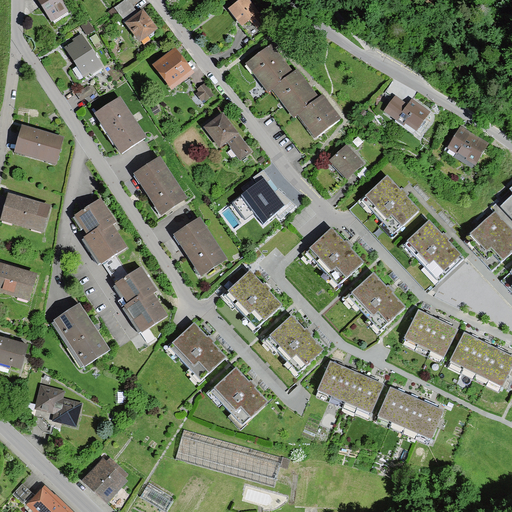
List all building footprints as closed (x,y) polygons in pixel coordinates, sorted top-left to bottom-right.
[(38,0),(54,24),(69,14),(61,2),(63,0),(38,0)] [(126,0),(125,0),(115,8),(120,15),(132,6),(126,0)] [(268,28),(245,0),(242,0),(231,10),(254,39),(268,28)] [(137,14),(132,6),(120,15),(127,24),(136,18),(134,15),(137,14)] [(156,31),(142,13),(136,18),(127,24),(140,43),(156,31)] [(100,63),(83,39),(67,50),(83,74),(100,63)] [(274,88),(291,76),(270,47),(248,64),(269,92),(274,88)] [(189,73),(174,55),(158,67),(172,86),(189,73)] [(295,73),(291,76),(274,88),(285,104),(295,117),(299,114),(317,101),(295,73)] [(212,96),(204,85),(198,89),(200,92),(197,94),(201,100),(205,98),(206,100),(212,96)] [(88,86),(77,94),(81,100),(92,92),(88,86)] [(321,98),(317,101),(299,114),(317,138),(339,122),(321,98)] [(407,107),(395,98),(385,112),(398,121),(401,117),(407,121),(405,123),(421,134),(430,121),(426,118),(429,114),(411,101),(407,107)] [(145,139),(119,99),(96,114),(122,154),(145,139)] [(285,104),(273,113),(304,154),(320,142),(317,138),(299,114),(295,117),(285,104)] [(249,152),(222,117),(207,129),(220,146),(227,141),(240,158),(249,152)] [(63,140),(22,129),(15,151),(56,163),(63,140)] [(467,138),(458,133),(449,148),(476,164),(487,145),(470,135),(467,138)] [(361,165),(346,149),(332,162),(347,178),(361,165)] [(185,199),(159,160),(136,175),(162,214),(185,199)] [(419,213),(387,178),(361,202),(393,237),(419,213)] [(275,192),(264,179),(235,201),(243,212),(249,207),(263,225),(276,214),(281,220),(296,206),(278,190),(275,192)] [(511,196),(503,205),(511,215),(511,196)] [(49,208),(8,197),(2,219),(43,231),(49,208)] [(115,255),(126,248),(112,226),(115,223),(100,200),(75,217),(88,236),(84,239),(101,264),(102,264),(109,274),(122,266),(115,255)] [(498,222),(492,215),(464,242),(492,272),(511,252),(511,231),(509,227),(501,219),(498,222)] [(225,260),(199,221),(176,235),(202,275),(225,260)] [(461,257),(428,222),(402,246),(435,282),(461,257)] [(363,264),(331,230),(306,253),(338,287),(363,264)] [(36,277),(0,266),(0,291),(29,299),(36,277)] [(142,333),(167,316),(152,294),(156,291),(141,268),(129,276),(122,266),(109,274),(116,285),(129,304),(125,307),(142,333)] [(511,271),(501,282),(508,289),(511,293),(511,271)] [(281,306),(249,273),(225,296),(256,329),(281,306)] [(405,308),(373,275),(348,298),(380,331),(405,308)] [(109,350),(79,305),(54,322),(84,367),(109,350)] [(431,318),(418,312),(405,338),(418,345),(431,318)] [(323,351),(291,317),(266,340),(298,374),(323,351)] [(444,324),(431,318),(418,345),(431,351),(444,324)] [(203,380),(225,358),(193,324),(171,346),(203,380)] [(457,331),(444,324),(431,351),(444,357),(457,331)] [(477,341),(464,334),(451,361),(464,367),(477,341)] [(27,346),(0,338),(0,370),(8,373),(10,365),(21,368),(27,346)] [(490,347),(477,341),(464,367),(477,373),(490,347)] [(503,353),(490,347),(477,373),(489,380),(503,353)] [(511,367),(511,357),(503,353),(489,380),(503,386),(511,367)] [(343,369),(330,363),(318,390),(332,396),(343,369)] [(245,424),(267,403),(236,369),(213,390),(245,424)] [(343,369),(332,396),(345,401),(356,374),(343,369)] [(370,380),(356,374),(345,401),(358,407),(370,380)] [(383,386),(370,380),(358,407),(371,413),(383,386)] [(63,393),(42,388),(33,424),(49,428),(48,433),(52,435),(56,421),(75,425),(80,405),(61,400),(63,393)] [(404,395),(390,389),(379,416),(392,422),(404,395)] [(417,400),(404,395),(392,422),(405,427),(417,400)] [(430,406),(417,400),(405,427),(418,433),(430,406)] [(443,412),(430,406),(418,433),(431,439),(443,412)] [(182,439),(169,483),(270,511),(293,511),(305,474),(182,439)] [(127,476),(109,459),(99,469),(97,467),(93,471),(95,473),(88,481),(106,498),(127,476)] [(23,483),(13,494),(23,503),(33,493),(23,483)] [(68,511),(44,489),(30,503),(39,511),(68,511)] [(117,491),(108,500),(120,511),(129,501),(117,491)]
